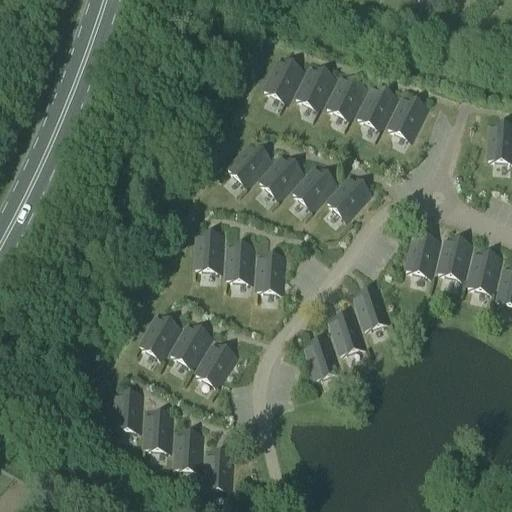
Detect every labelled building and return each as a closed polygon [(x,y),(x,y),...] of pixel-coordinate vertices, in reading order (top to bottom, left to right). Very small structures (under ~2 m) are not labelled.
[(459,0),(460,2),(463,0),(426,0),(434,11),(450,0),(459,0)] [(288,109),(305,74),(280,61),(262,97),(288,109)] [(319,117),(321,113),(337,82),(312,70),(294,105),(319,117)] [(350,126),(357,113),(368,91),(342,79),(325,114),(350,126)] [(381,137),(393,113),(399,102),(373,89),(356,124),(381,137)] [(411,147),(429,112),(404,99),(386,135),(411,147)] [(511,167),(511,129),(490,128),(487,166),(511,167)] [(248,194),(273,165),(252,146),(226,175),(248,194)] [(279,206),(305,177),(284,159),(258,188),(279,206)] [(312,217),(338,188),(317,170),(291,199),(312,217)] [(347,227),(372,198),(352,179),(326,208),(347,227)] [(222,277),(224,239),(197,237),(194,276),(222,277)] [(432,283),(441,245),(414,238),(404,276),(432,283)] [(464,285),(473,248),(446,241),(437,279),(464,285)] [(253,288),(256,250),(227,247),(225,287),(253,288)] [(494,299),(503,262),(475,255),(466,293),(494,299)] [(284,299),(286,260),(259,258),(255,298),(284,299)] [(511,311),(511,271),(504,270),(495,308),(511,311)] [(365,337),(392,327),(379,291),(353,299),(365,337)] [(340,362),(367,353),(354,315),(326,324),(340,362)] [(163,366),(182,332),(158,318),(138,351),(163,366)] [(193,375),(213,341),(189,327),(169,361),(193,375)] [(316,386),(341,377),(329,341),(304,349),(316,386)] [(219,394),(238,360),(214,346),(195,379),(219,394)] [(141,437),(144,398),(114,396),(113,436),(141,437)] [(172,457),(174,418),(146,417),(143,456),(172,457)] [(202,477),(204,439),(177,436),(174,476),(202,477)] [(204,496),(231,496),(233,457),(206,456),(204,496)]
